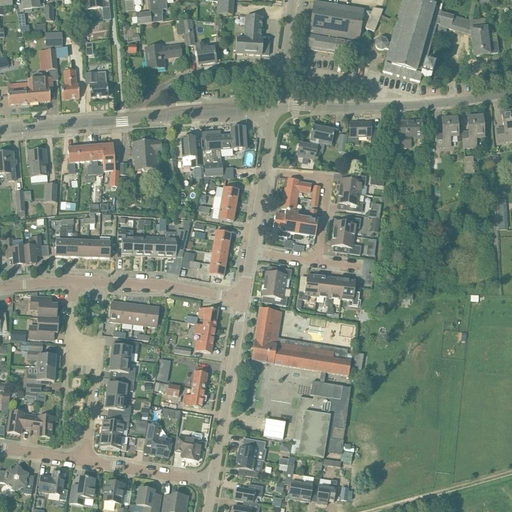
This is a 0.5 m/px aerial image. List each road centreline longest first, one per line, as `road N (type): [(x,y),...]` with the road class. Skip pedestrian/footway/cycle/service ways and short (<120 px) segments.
road 1 (residential): [(276,106),(453,103),(511,93)]
road 2 (residential): [(212,481),(243,299)]
road 3 (residential): [(83,459),(95,374),(71,329),(72,283)]
road 4 (residential): [(243,299),(159,285),(72,283)]
road 5 (residential): [(126,121),(182,79),(282,64)]
road 6 (tertiary): [(126,121),(276,106)]
road 7 (residential): [(317,261),(325,180),(264,172)]
road 8 (residential): [(212,481),(83,459)]
road 9 (tertiary): [(0,131),(126,121)]
